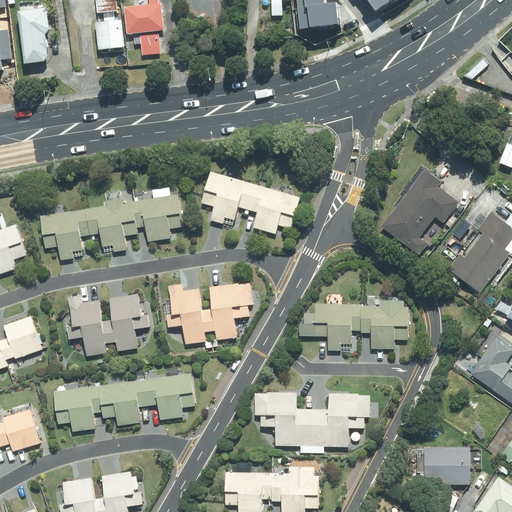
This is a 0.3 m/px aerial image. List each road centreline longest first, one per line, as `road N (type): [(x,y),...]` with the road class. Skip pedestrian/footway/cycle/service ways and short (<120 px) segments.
road 1 (primary): [(0,137),(334,87)]
road 2 (residential): [(0,303),(37,289),(228,258),(299,269)]
road 3 (residential): [(417,376),(436,334),(420,291),(329,221)]
road 4 (residential): [(0,479),(106,442),(198,446)]
road 5 (residential): [(198,446),(299,269)]
road 6 (residential): [(365,74),(368,152),(353,197),(329,221)]
road 7 (residential): [(346,511),(417,376)]
road 8 (primary): [(365,74),(482,0)]
road 9 (residential): [(329,221),(343,143),(334,87)]
